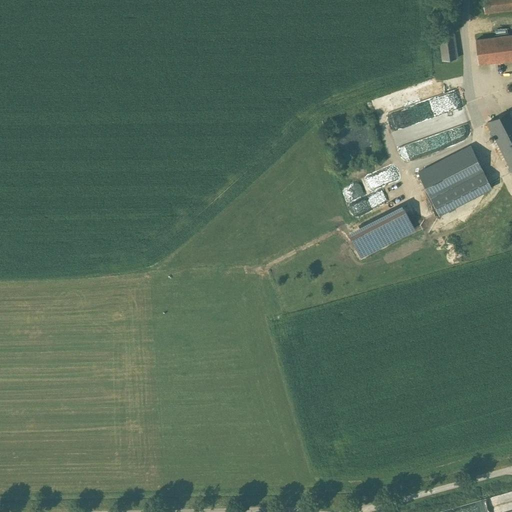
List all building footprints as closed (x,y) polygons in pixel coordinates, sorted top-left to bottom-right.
[(511,0),(482,0),(484,14),(511,11),(511,0)] [(439,31),(442,61),(456,60),(453,30),(439,31)] [(511,38),(476,42),(478,65),(511,62),(511,38)] [(421,102),(390,110),(394,127),(426,119),(421,102)] [(511,113),(510,110),(487,122),(511,171),(511,113)] [(439,213),(488,188),(491,187),(490,185),(470,146),(419,172),(439,213)] [(485,215),(476,230),(491,239),(511,205),(511,199),(492,186),(490,185),(491,187),(488,188),(475,208),(485,215)] [(402,204),(349,231),(353,239),(406,212),(402,204)] [(406,212),(353,239),(361,255),(414,228),(406,212)]
